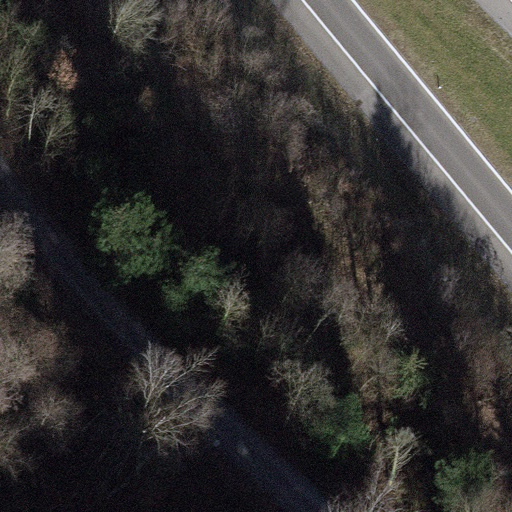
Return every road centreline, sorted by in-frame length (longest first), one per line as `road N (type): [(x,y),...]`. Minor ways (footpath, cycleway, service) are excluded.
road 1 (track): [(0,168),(120,316),(327,511)]
road 2 (motorway): [(315,0),(511,235)]
